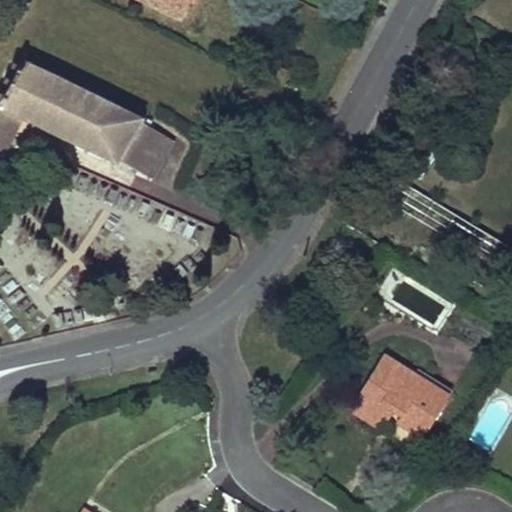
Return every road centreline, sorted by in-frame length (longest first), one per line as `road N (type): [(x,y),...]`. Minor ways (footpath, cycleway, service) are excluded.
road 1 (residential): [(212,323),(279,247),(422,0)]
road 2 (residential): [(212,323),(227,434),(248,477),(311,511)]
road 3 (residential): [(84,353),(212,323)]
